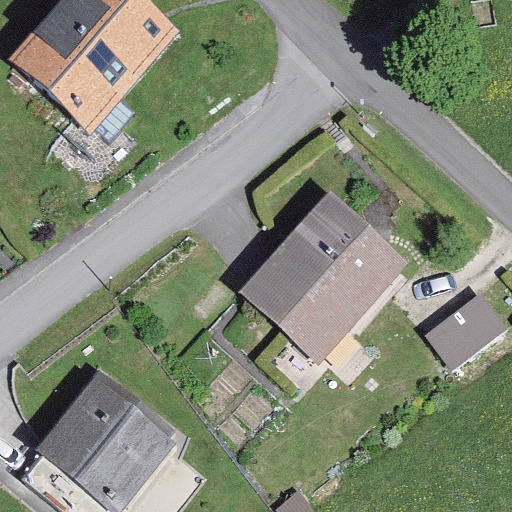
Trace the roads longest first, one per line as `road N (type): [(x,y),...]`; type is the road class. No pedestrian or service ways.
road 1 (residential): [(0,324),(348,67)]
road 2 (residential): [(348,67),(511,211)]
